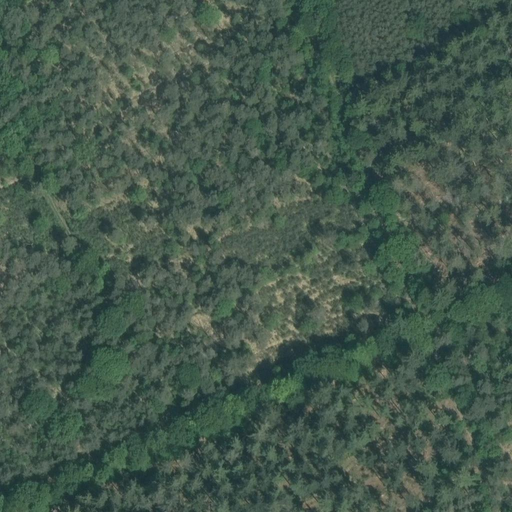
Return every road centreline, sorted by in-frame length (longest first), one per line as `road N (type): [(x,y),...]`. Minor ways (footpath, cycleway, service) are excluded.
road 1 (track): [(0,509),(431,332)]
road 2 (track): [(0,116),(210,511)]
road 3 (track): [(294,0),(431,332)]
road 4 (track): [(431,332),(500,511)]
